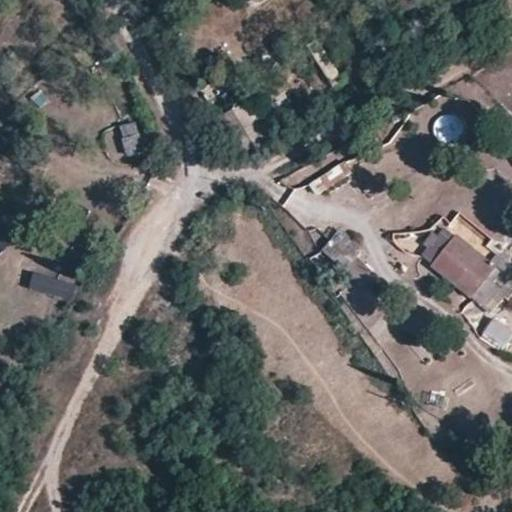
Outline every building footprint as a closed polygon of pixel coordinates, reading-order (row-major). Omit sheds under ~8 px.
[(397,0),(403,12),(421,3),(419,0),(397,0)] [(222,116),(243,151),(269,137),(246,101),(233,109),(222,116)] [(439,142),(460,137),(454,114),(434,119),(439,142)] [(144,153),(140,135),(98,144),(104,162),(144,153)] [(309,182),(316,195),(348,177),(341,164),(309,182)] [(13,239),(0,228),(0,227),(0,248),(2,250),(13,239)] [(459,288),(492,318),(508,296),(492,278),(497,271),(443,227),(422,254),(459,288)] [(356,240),(343,229),(323,252),(362,286),(375,272),(358,257),(356,240)] [(71,300),(75,285),(33,274),(29,289),(71,300)] [(511,337),(511,329),(492,318),(480,335),(503,349),(511,337)]
